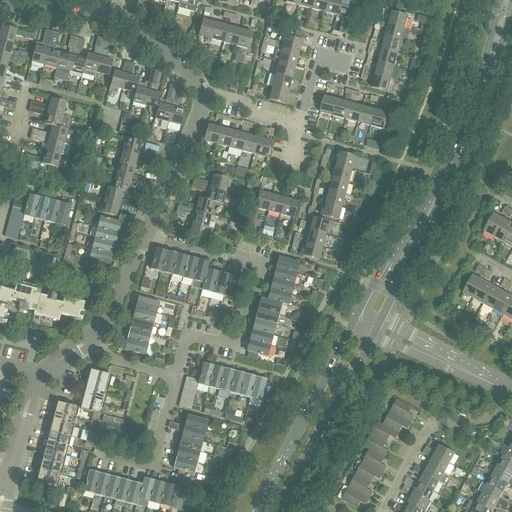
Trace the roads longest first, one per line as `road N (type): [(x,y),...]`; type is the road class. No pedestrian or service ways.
road 1 (residential): [(175,377),(187,333),(236,345),(263,265),(145,234)]
road 2 (secondary): [(352,325),(256,511)]
road 3 (secondary): [(282,511),(373,334)]
road 4 (residential): [(508,388),(488,419),(427,429),(382,511)]
road 5 (secondary): [(449,170),(505,0)]
road 6 (secondary): [(449,170),(361,308)]
road 7 (secondary): [(381,318),(449,170)]
road 8 (residential): [(145,234),(203,92)]
road 9 (unclassified): [(373,334),(508,388)]
road 10 (unclassified): [(508,388),(381,318)]
road 11 (unclassified): [(0,502),(39,373)]
road 12 (residential): [(0,256),(120,291)]
road 13 (residential): [(203,92),(133,26),(111,17)]
